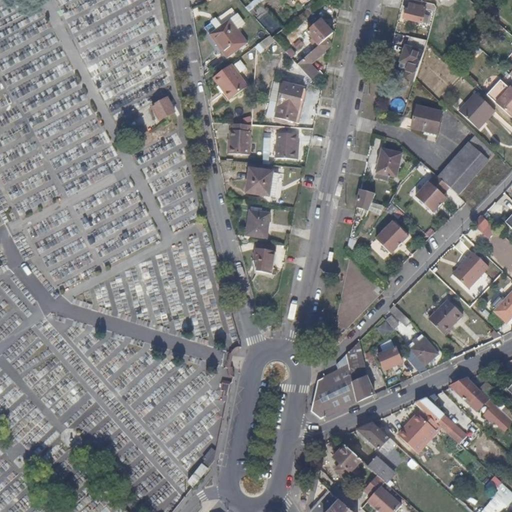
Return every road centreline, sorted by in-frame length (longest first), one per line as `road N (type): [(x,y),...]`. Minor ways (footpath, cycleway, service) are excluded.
road 1 (secondary): [(370,0),(290,357)]
road 2 (residential): [(258,354),(178,0)]
road 3 (residential): [(297,379),(322,369),(511,180)]
road 4 (secondary): [(511,349),(316,435),(284,440)]
road 5 (secondary): [(258,354),(229,490)]
